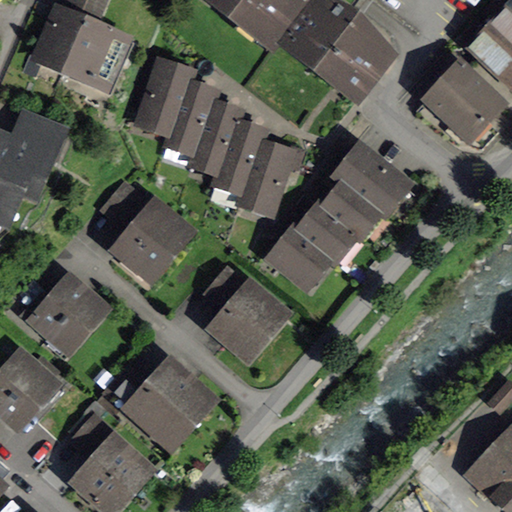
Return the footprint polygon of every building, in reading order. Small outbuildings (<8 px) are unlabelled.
[(56,11),(50,25),(52,26),(38,58),(105,87),(116,61),(123,64),(132,44),(93,27),(104,0),(69,0),(63,14),(56,11)] [(213,0),(273,46),(280,37),(304,5),(297,0),(213,0)] [(307,0),(304,5),(280,37),(358,98),(389,59),(351,29),(356,22),(338,8),(333,15),(313,0),(307,0)] [(504,12),(505,11),(511,17),(511,0),(502,11),(504,12)] [(479,59),(511,89),(511,17),(505,11),(504,12),(469,49),(479,59)] [(511,126),(511,89),(479,59),(467,72),(459,67),(445,74),(419,102),(416,116),(460,151),(471,155),(484,155),(511,126)] [(168,142),(187,86),(191,76),(160,65),(141,122),(171,132),(168,142)] [(215,95),(187,86),(168,142),(196,151),(215,95)] [(239,115),(211,106),(192,162),(220,171),(235,125),(239,115)] [(0,232),(18,190),(32,196),(59,132),(27,118),(16,145),(2,140),(0,143),(0,232)] [(240,200),(240,201),(259,146),(263,134),(235,125),(210,199),(237,208),(240,200)] [(290,156),(259,146),(240,201),(271,211),(290,156)] [(354,147),(332,174),(398,227),(420,200),(354,147)] [(105,207),(135,231),(120,249),(151,275),(184,235),(123,185),(105,207)] [(356,237),(377,210),(346,185),(325,212),(356,237)] [(331,260),(352,234),(321,209),(300,235),(331,260)] [(305,284),(327,257),(296,232),(274,259),(305,284)] [(216,329),(246,355),(280,316),(226,270),(205,294),(229,314),(216,329)] [(24,278),(4,300),(46,338),(50,334),(51,335),(45,343),(58,355),(100,310),(70,283),(52,303),(24,278)] [(0,408),(17,424),(50,386),(48,384),(57,374),(40,359),(31,369),(20,359),(0,381),(0,408)] [(104,393),(128,414),(133,409),(170,443),(207,402),(169,368),(146,393),(123,372),(104,393)] [(511,382),(511,381),(490,403),(501,414),(511,403),(511,382)] [(100,460),(79,483),(109,511),(145,471),(115,444),(119,440),(94,417),(75,438),(100,460)] [(511,511),(511,431),(469,477),(506,511),(511,511)]
